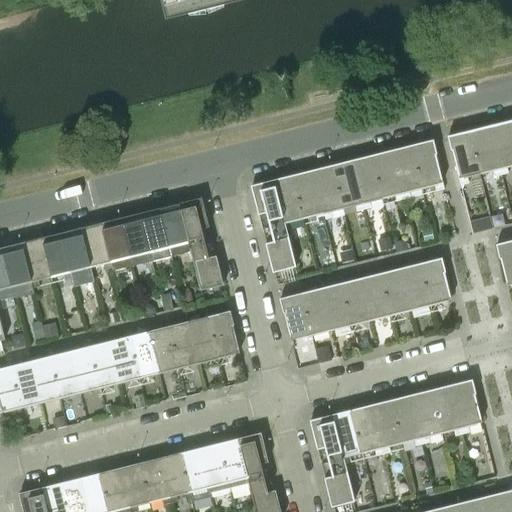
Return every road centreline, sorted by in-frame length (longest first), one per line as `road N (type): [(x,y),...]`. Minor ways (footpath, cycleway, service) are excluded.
road 1 (residential): [(219,159),(511,86)]
road 2 (residential): [(0,470),(277,401)]
road 3 (residential): [(277,401),(219,159)]
road 4 (residential): [(277,401),(511,342)]
road 5 (residential): [(0,215),(219,159)]
